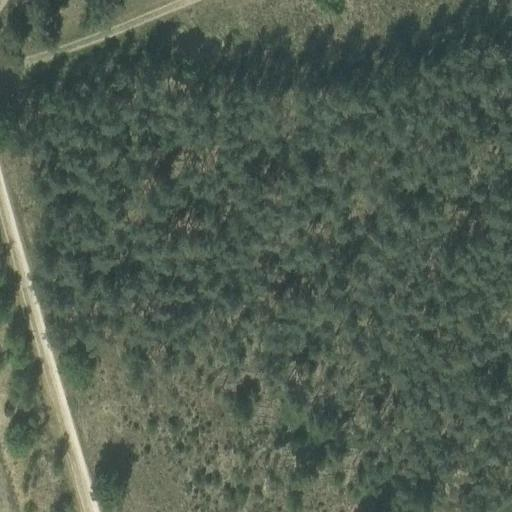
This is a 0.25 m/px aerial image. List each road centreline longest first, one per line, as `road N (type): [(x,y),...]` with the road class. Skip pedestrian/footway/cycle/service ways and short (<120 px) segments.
road 1 (track): [(0,204),(84,511)]
road 2 (track): [(0,69),(182,0)]
